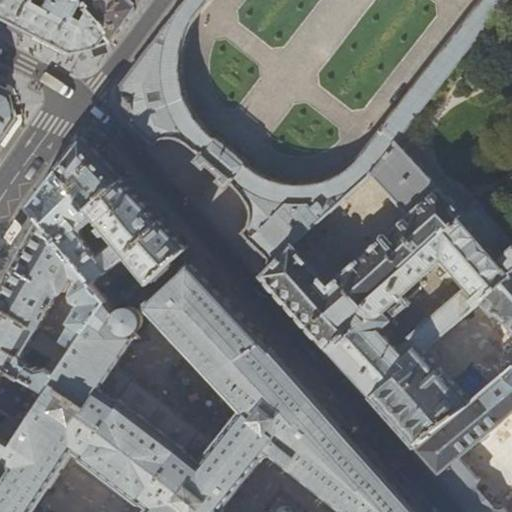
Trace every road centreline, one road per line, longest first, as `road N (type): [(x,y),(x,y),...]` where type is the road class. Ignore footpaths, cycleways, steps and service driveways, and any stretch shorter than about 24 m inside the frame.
road 1 (tertiary): [(80,101),(447,511)]
road 2 (residential): [(80,101),(52,125),(0,204)]
road 3 (tertiary): [(80,101),(160,0)]
